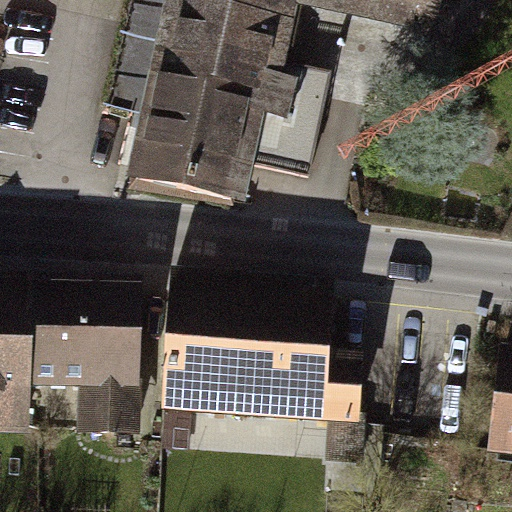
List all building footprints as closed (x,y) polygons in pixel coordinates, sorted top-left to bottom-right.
[(155,0),(118,180),(255,207),(296,4),(433,32),(439,0),(155,0)] [(40,269),(0,267),(0,432),(36,433),(36,400),(39,285),(40,269)] [(338,292),(176,283),(169,403),(332,413),(329,464),(367,467),(373,375),(333,373),(338,292)] [(150,287),(39,285),(36,400),(86,402),(85,441),(146,443),(150,287)] [(511,344),(501,343),(486,448),(511,451),(511,344)]
